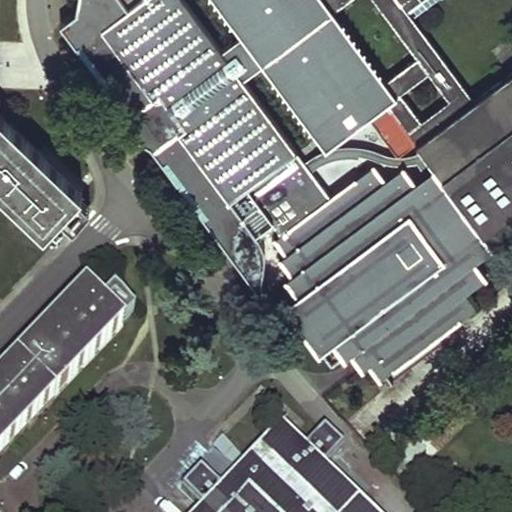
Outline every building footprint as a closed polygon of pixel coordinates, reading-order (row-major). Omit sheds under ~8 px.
[(0,0),(0,187),(47,234),(87,192),(0,110),(0,0)] [(133,0),(78,0),(77,11),(70,16),(61,23),(133,118),(139,134),(144,138),(152,144),(231,251),(245,242),(257,233),(263,244),(265,258),(262,277),(263,287),(268,301),(275,310),(285,303),(298,292),(284,275),(291,269),(283,258),(346,213),(312,168),(251,211),(197,138),(258,94),(233,61),(175,105),(119,26),(140,10),(133,0)] [(175,105),(233,61),(188,0),(152,0),(140,10),(119,26),(175,105)] [(133,0),(140,10),(152,0),(133,0)] [(208,0),(207,2),(212,6),(212,11),(218,14),(217,19),(225,24),(224,27),(230,31),(228,33),(234,38),(234,41),(242,47),(240,51),(247,54),(251,49),(258,60),(265,56),(327,9),(320,0),(208,0)] [(511,0),(340,0),(327,9),(265,56),(284,80),(349,40),(379,20),(413,67),(385,89),(395,102),(424,82),(447,110),(417,131),(409,119),(400,126),(444,186),(425,199),(477,259),(495,244),(508,234),(511,239),(511,0)] [(338,167),(400,126),(409,119),(395,102),(385,89),(349,40),(284,80),(277,86),(283,95),(281,103),(288,108),(286,111),(293,115),(291,117),(298,122),(297,126),(303,129),(302,133),(310,138),(308,140),(314,143),(312,147),(319,150),(318,153),(325,157),(327,152),(338,167)] [(312,168),(258,94),(197,138),(251,211),(312,168)] [(488,274),(477,259),(425,199),(415,185),(398,198),(387,184),(346,213),(283,258),(291,269),(284,275),(298,292),(285,303),(321,351),(334,342),(346,357),(352,353),(364,369),(370,365),(382,379),(482,304),(470,289),(488,274)] [(111,282),(102,291),(121,310),(130,301),(111,282)] [(0,511),(3,511),(0,508),(0,463),(126,333),(84,292),(0,381),(0,511)] [(511,355),(430,438),(435,443),(511,365),(511,355)] [(208,511),(357,511),(319,475),(335,457),(314,437),(298,455),(285,444),(231,496),(213,479),(196,500),(208,511)]
